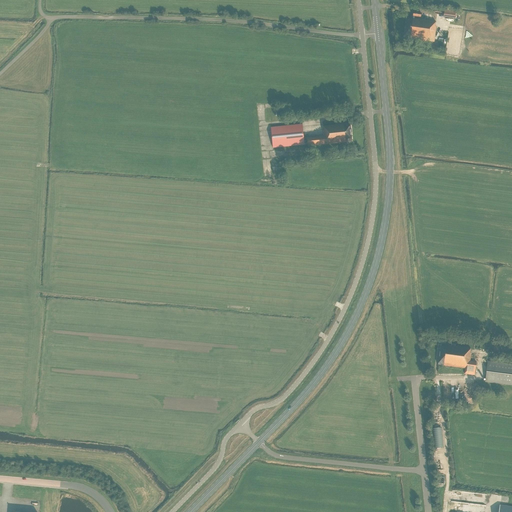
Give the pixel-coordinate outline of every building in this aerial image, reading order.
[(455,19),(456,12),(444,10),(443,17),(455,19)] [(410,39),(434,42),(436,26),(435,26),(436,21),(406,18),(404,37),(410,38),(410,39)] [(351,142),(351,141),(352,141),(350,125),(346,125),(346,124),(324,126),(324,131),(323,131),(324,136),(303,139),(302,124),(271,128),(273,148),(304,145),(307,144),(308,146),(351,142)] [(500,351),(508,351),(508,343),(500,342),(500,351)] [(471,353),(470,353),(470,348),(455,346),(455,344),(451,344),(451,346),(441,345),(438,365),(465,368),(464,374),(474,375),(475,370),(476,362),(470,361),(471,353)] [(511,385),(511,364),(488,361),(485,382),(511,385)]
